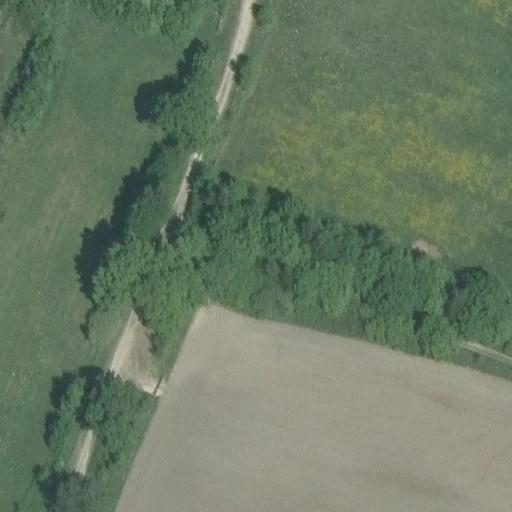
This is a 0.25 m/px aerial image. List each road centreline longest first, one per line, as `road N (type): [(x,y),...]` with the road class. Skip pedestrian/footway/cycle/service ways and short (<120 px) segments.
road 1 (track): [(62,511),(172,225)]
road 2 (track): [(172,225),(250,0)]
